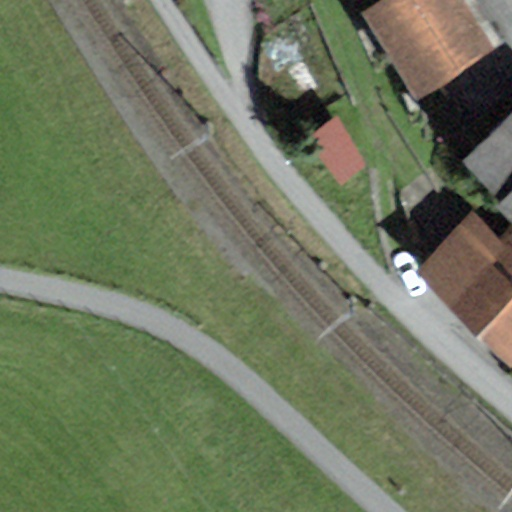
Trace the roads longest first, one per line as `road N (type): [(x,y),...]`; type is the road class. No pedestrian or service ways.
road 1 (track): [(0,284),(155,316),(209,350),(386,511)]
road 2 (residential): [(234,117),(398,297),(511,397)]
